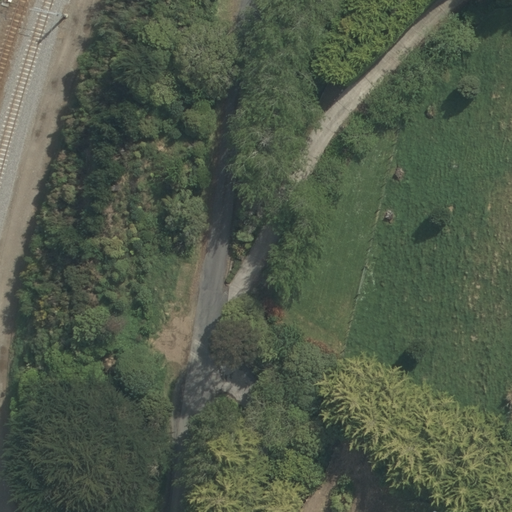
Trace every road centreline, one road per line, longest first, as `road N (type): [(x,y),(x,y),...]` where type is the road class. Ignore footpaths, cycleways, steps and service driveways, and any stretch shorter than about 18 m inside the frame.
road 1 (residential): [(178,511),(249,0)]
road 2 (track): [(0,323),(51,98),(91,0)]
